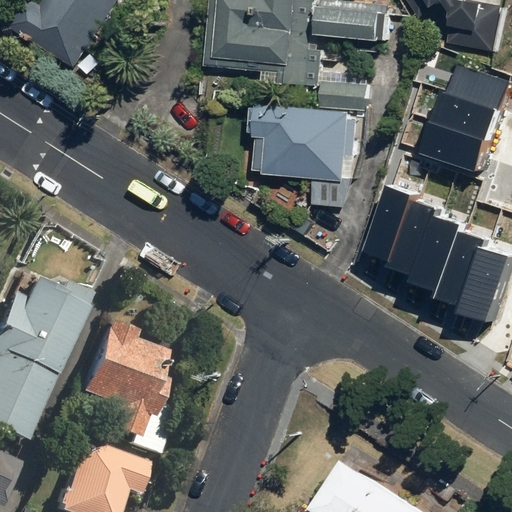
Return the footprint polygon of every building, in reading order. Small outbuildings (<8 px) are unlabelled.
[(49,0),(40,0),(26,22),(85,62),(126,0),(50,0),(50,1),(49,0)] [(295,68),(301,0),(217,0),(212,60),(295,68)] [(369,0),(324,0),(323,33),(392,37),(394,2),(369,0)] [(437,0),(441,5),(447,0),(453,0),(460,10),(455,42),(499,48),(507,1),(501,0),(437,0)] [(425,151),(493,172),(511,113),(511,74),(455,57),(425,151)] [(329,69),(326,105),(356,107),(370,108),(372,72),(329,69)] [(326,105),(261,101),(257,171),(318,175),(316,204),(349,206),(352,157),(361,158),(363,116),(355,116),(356,107),(326,105)] [(397,258),(423,266),(420,277),(448,285),(446,293),(474,301),(472,309),(503,318),(511,285),(511,246),(495,241),(497,233),(468,225),(471,218),(444,210),(447,199),(422,192),(423,188),(393,179),(373,247),(398,254),(397,258)] [(56,284),(34,274),(23,295),(10,289),(0,310),(0,327),(3,328),(0,334),(0,426),(21,437),(92,290),(60,275),(56,284)] [(157,452),(175,405),(165,401),(173,380),(157,374),(167,348),(134,335),(137,325),(109,314),(80,390),(113,403),(105,424),(135,435),(132,442),(157,452)] [(149,460),(84,434),(54,507),(65,511),(110,511),(122,486),(136,492),(149,460)] [(0,491),(16,458),(0,450),(0,491)] [(439,511),(354,456),(322,505),(317,511),(439,511)]
